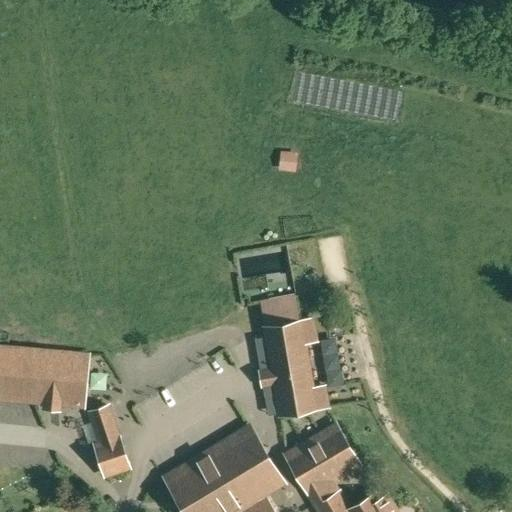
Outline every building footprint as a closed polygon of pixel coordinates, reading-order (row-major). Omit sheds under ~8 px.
[(299,149),(282,147),(280,166),(297,168),(299,149)] [(295,295),(259,301),(280,414),(315,407),(295,295)] [(87,354),(0,346),(0,396),(83,405),(87,354)] [(105,474),(129,466),(108,405),(90,411),(100,441),(94,443),(105,474)] [(336,424),(285,453),(308,492),(332,479),(359,463),(336,424)] [(232,511),(283,481),(250,425),(165,476),(186,511),(232,511)] [(308,492),(309,494),(320,511),(398,511),(397,509),(396,510),(386,494),(379,498),(375,492),(349,507),(332,479),(308,492)] [(274,511),(265,497),(239,511),(274,511)]
